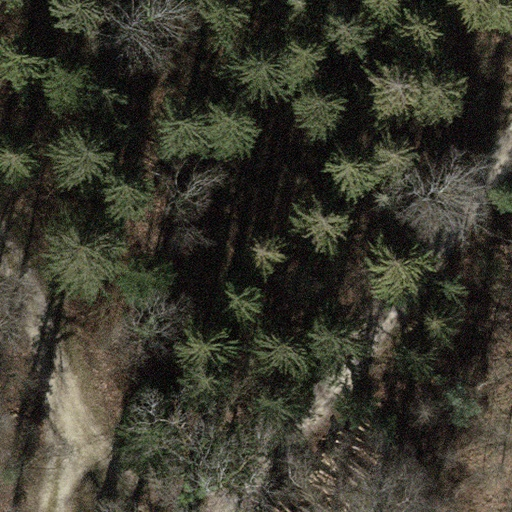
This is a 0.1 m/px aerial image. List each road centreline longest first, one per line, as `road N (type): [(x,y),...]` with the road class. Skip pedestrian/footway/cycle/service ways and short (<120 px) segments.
road 1 (track): [(235,511),(511,174)]
road 2 (track): [(0,199),(90,343),(150,511)]
road 3 (track): [(58,511),(90,343)]
